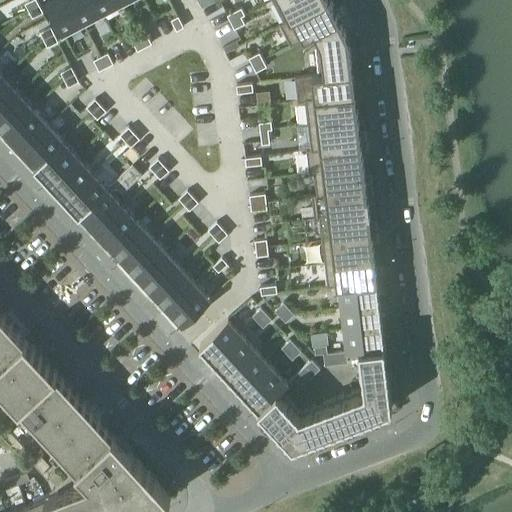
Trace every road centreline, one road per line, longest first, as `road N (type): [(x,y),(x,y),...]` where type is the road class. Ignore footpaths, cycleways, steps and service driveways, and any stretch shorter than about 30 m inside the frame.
road 1 (residential): [(375,0),(385,19),(426,429),(412,442),(282,490)]
road 2 (residential): [(282,490),(267,451),(0,173)]
road 3 (residential): [(0,270),(201,485),(213,511)]
